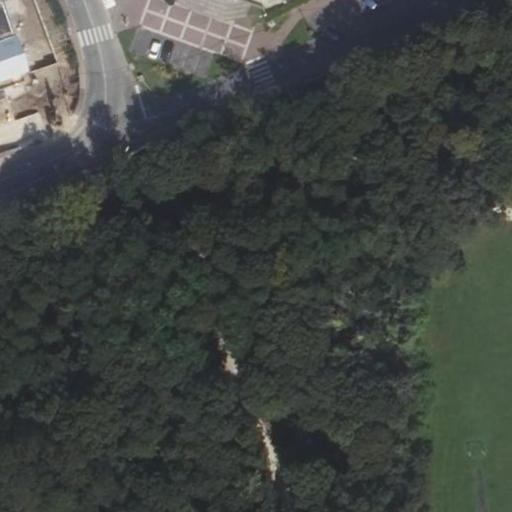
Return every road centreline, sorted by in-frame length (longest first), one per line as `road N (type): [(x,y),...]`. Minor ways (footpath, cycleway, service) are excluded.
road 1 (tertiary): [(99,122),(263,71),(444,0)]
road 2 (tertiary): [(99,122),(104,83),(82,0)]
